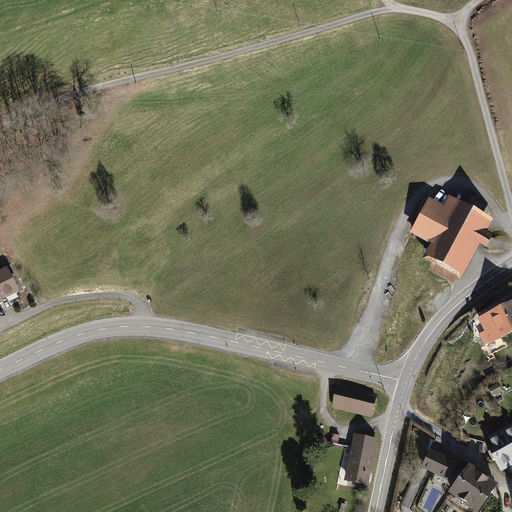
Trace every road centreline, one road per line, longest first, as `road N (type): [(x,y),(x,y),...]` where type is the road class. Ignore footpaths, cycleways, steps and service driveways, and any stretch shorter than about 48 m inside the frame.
road 1 (tertiary): [(406,382),(147,326),(88,332),(0,370)]
road 2 (track): [(0,126),(113,81),(395,7)]
road 3 (track): [(511,213),(465,37),(454,24)]
road 4 (track): [(147,326),(137,300),(112,295),(63,300),(1,324)]
road 5 (secondary): [(406,382),(445,316),(511,265)]
road 6 (secondary): [(375,511),(406,382)]
